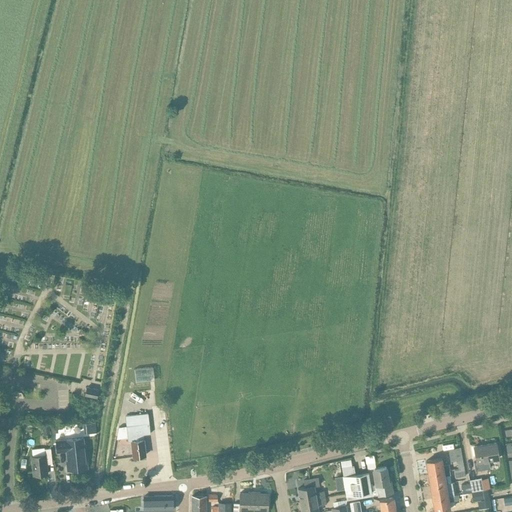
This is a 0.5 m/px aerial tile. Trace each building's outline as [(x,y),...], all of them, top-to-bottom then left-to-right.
[(149,396),(150,385),(128,385),(128,395),(149,396)] [(99,389),(86,387),(84,395),(97,398),(99,389)] [(131,441),(133,457),(146,455),(143,434),(150,433),(148,413),(125,416),(126,426),(128,441),(131,441)] [(66,451),(68,470),(88,468),(87,458),(86,458),(83,438),(56,441),(57,452),(66,451)] [(496,441),(473,445),(476,463),(499,460),(496,441)] [(32,456),(34,475),(47,474),(46,464),(52,463),(51,448),(44,449),(45,455),(32,456)] [(457,460),(458,468),(464,467),(461,448),(448,450),(450,461),(457,460)] [(426,461),(428,474),(449,470),(448,465),(443,465),(442,458),(426,461)] [(343,476),(347,500),(393,492),(391,476),(388,477),(386,467),(373,469),(375,485),(370,485),(368,472),(343,476)] [(454,469),(456,478),(465,476),(464,467),(458,468),(454,469)] [(428,474),(430,486),(451,483),(449,470),(428,474)] [(298,488),(300,502),(325,498),(324,490),(315,493),(314,486),(320,485),(318,477),(303,480),(304,487),(298,488)] [(469,484),(471,492),(472,492),(483,490),(481,478),(469,479),(470,484),(469,484)] [(430,486),(432,499),(456,495),(454,482),(451,483),(430,486)] [(471,492),(469,484),(461,485),(462,494),(471,492)] [(232,511),(244,511),(253,511),(254,493),(240,493),(240,503),(233,503),(232,511)] [(262,511),(267,511),(268,494),(254,493),(253,511),(263,511),(262,511)] [(432,499),(435,511),(450,509),(449,501),(459,500),(459,494),(456,495),(432,499)] [(145,510),(144,511),(154,511),(154,510),(173,510),(173,496),(144,496),(145,510)] [(206,511),(206,496),(192,496),(191,511),(206,511)] [(300,502),(301,511),(318,511),(318,506),(326,504),(325,498),(300,502)] [(381,511),(388,511),(396,511),(394,498),(379,500),(381,511)] [(230,511),(231,502),(218,502),(218,507),(212,506),(212,511),(230,511)]
